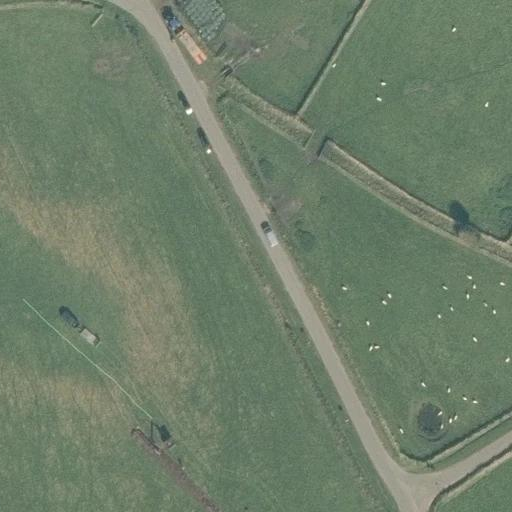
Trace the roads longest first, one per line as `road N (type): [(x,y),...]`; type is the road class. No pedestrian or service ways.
road 1 (unclassified): [(406,506),(138,0)]
road 2 (unclassified): [(406,506),(511,440)]
